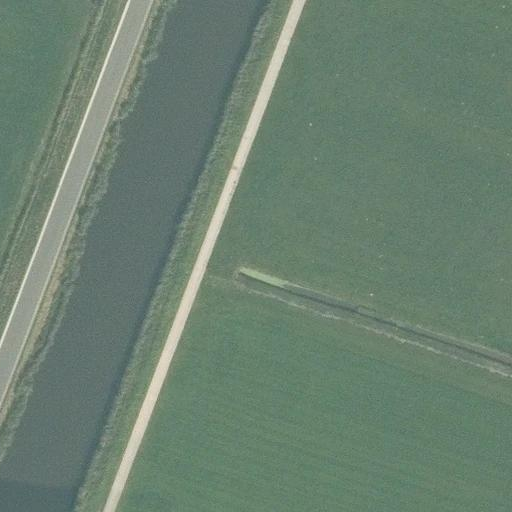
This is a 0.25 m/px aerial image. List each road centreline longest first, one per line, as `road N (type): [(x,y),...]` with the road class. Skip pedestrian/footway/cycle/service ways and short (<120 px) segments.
road 1 (track): [(300,0),(108,511)]
road 2 (tertiary): [(0,383),(143,0)]
